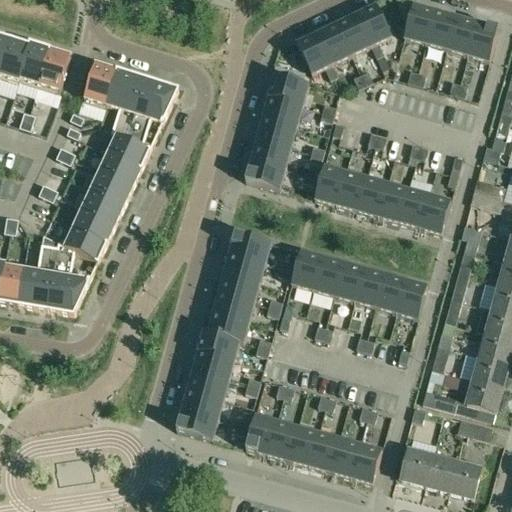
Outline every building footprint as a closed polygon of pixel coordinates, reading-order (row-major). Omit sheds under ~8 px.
[(356,20),(372,52),(377,63),(384,60),(379,49),(392,42),(377,10),(356,20)] [(404,44),(426,50),(436,16),(414,10),(404,44)] [(426,50),(447,56),(457,22),(436,16),(426,50)] [(337,30),(352,62),(372,52),(356,20),(337,30)] [(447,56),(468,62),(477,28),(457,22),(447,56)] [(468,62),(490,68),(499,34),(477,28),(468,62)] [(317,39),(333,71),(352,62),(337,30),(317,39)] [(333,71),(317,39),(297,49),(312,81),(326,74),(331,85),(338,82),(333,71)] [(0,79),(11,44),(0,40),(0,79)] [(31,50),(11,44),(0,79),(19,85),(31,50)] [(31,48),(31,50),(20,83),(40,89),(51,54),(31,48)] [(71,60),(51,54),(40,89),(60,96),(71,60)] [(85,103),(106,110),(118,75),(96,68),(85,103)] [(117,140),(127,145),(146,84),(118,75),(106,110),(120,114),(112,139),(117,141),(117,140)] [(415,90),(419,78),(411,76),(408,87),(415,90)] [(373,87),(368,77),(361,80),(366,91),(373,87)] [(423,92),(426,80),(419,78),(415,90),(423,92)] [(269,102),(303,112),(309,90),(275,80),(269,102)] [(366,91),(361,80),(354,83),(359,94),(366,91)] [(146,84),(127,145),(144,153),(153,125),(164,128),(179,94),(146,84)] [(460,89),(453,87),(449,99),(457,101),(460,89)] [(465,103),(468,92),(460,89),(457,101),(465,103)] [(511,95),(508,94),(501,118),(511,120),(511,95)] [(263,123),(297,132),(303,112),(269,102),(263,123)] [(335,120),(337,113),(325,109),(323,117),(335,120)] [(332,128),(335,120),(323,117),(321,125),(332,128)] [(36,121),(25,118),(22,125),(34,129),(36,121)] [(84,123),(73,118),(70,125),(81,131),(84,123)] [(499,129),(495,141),(507,144),(510,131),(511,131),(511,120),(501,118),(499,129)] [(257,144),(292,153),(297,132),(263,123),(257,144)] [(34,129),(22,125),(20,133),(31,136),(34,129)] [(333,140),(341,143),(344,131),(336,129),(333,140)] [(82,137),(71,133),(67,140),(78,145),(82,137)] [(368,150),(376,152),(379,141),(371,139),(368,150)] [(117,141),(108,159),(142,174),(151,156),(144,153),(127,145),(117,140),(117,141)] [(383,154),(387,143),(379,141),(376,152),(383,154)] [(495,141),(492,154),(486,152),(483,165),(498,168),(501,156),(503,157),(507,144),(495,141)] [(252,165),(286,174),(292,153),(257,144),(252,165)] [(417,164),(421,152),(413,150),(410,162),(417,164)] [(323,162),(325,154),(314,151),(311,159),(323,162)] [(425,166),(428,154),(421,152),(417,164),(425,166)] [(69,156),(61,153),(56,164),(64,167),(69,156)] [(76,160),(69,156),(64,167),(71,171),(76,160)] [(108,159),(100,177),(133,193),(142,174),(108,159)] [(309,166),(321,170),(323,162),(311,159),(309,166)] [(460,176),(463,164),(456,162),(452,173),(460,176)] [(246,186),(280,196),(286,174),(252,165),(246,186)] [(315,206),(337,212),(346,177),(325,171),(315,206)] [(100,177),(91,196),(125,211),(133,193),(100,177)] [(337,212),(358,217),(367,183),(346,177),(337,212)] [(304,187),(315,190),(317,183),(306,180),(304,187)] [(358,217),(379,223),(388,189),(367,183),(358,217)] [(509,193),(477,184),(473,198),(505,206),(509,193)] [(379,223),(399,229),(409,195),(388,189),(379,223)] [(51,193),(44,190),(39,201),(46,204),(51,193)] [(59,197),(51,193),(46,204),(54,207),(59,197)] [(399,229),(420,235),(430,200),(409,195),(399,229)] [(91,196),(83,214),(116,230),(125,211),(91,196)] [(470,210),(502,219),(505,206),(473,198),(470,210)] [(420,235),(442,241),(451,207),(430,200),(420,235)] [(83,214),(74,233),(108,248),(116,230),(83,214)] [(19,224),(7,222),(6,230),(18,232),(19,224)] [(18,232),(6,230),(5,238),(16,240),(18,232)] [(467,245),(463,258),(475,261),(483,235),(465,230),(462,244),(467,245)] [(108,248),(74,233),(65,251),(73,255),(99,267),(108,248)] [(230,259),(266,269),(272,248),(236,238),(230,259)] [(58,253),(59,247),(44,240),(42,250),(58,253)] [(506,267),(506,269),(511,270),(511,244),(504,242),(498,265),(506,267)] [(59,248),(58,253),(47,315),(74,320),(91,285),(69,281),(73,255),(65,251),(59,248)] [(38,276),(24,274),(18,310),(47,315),(58,253),(42,250),(38,276)] [(292,290),(314,297),(323,262),(301,256),(292,290)] [(460,269),(461,269),(458,282),(468,284),(472,272),(475,261),(463,258),(460,269)] [(224,279),(261,289),(266,269),(230,259),(224,279)] [(314,297),(334,302),(344,268),(323,262),(314,297)] [(280,273),(292,276),(294,268),(282,265),(280,273)] [(334,302),(355,308),(365,274),(344,268),(334,302)] [(511,270),(506,269),(499,293),(511,296),(511,270)] [(24,274),(5,270),(0,301),(0,306),(18,310),(24,274)] [(278,280),(289,284),(292,276),(280,273),(278,280)] [(355,308),(376,314),(385,280),(365,274),(355,308)] [(219,298),(255,308),(261,289),(224,279),(219,298)] [(376,314),(397,320),(406,285),(385,280),(376,314)] [(455,291),(451,305),(462,308),(468,284),(458,282),(455,291)] [(397,320),(419,326),(428,291),(406,285),(397,320)] [(511,296),(499,293),(493,316),(511,321),(511,296)] [(214,318),(250,328),(255,308),(219,298),(214,318)] [(269,312),(281,315),(283,308),(271,304),(269,312)] [(451,305),(448,316),(445,327),(456,330),(462,308),(451,305)] [(267,320),(279,323),(281,315),(269,312),(267,320)] [(511,321),(493,316),(486,340),(511,346),(511,321)] [(204,336),(244,348),(250,328),(214,318),(208,337),(205,335),(204,336)] [(280,333),(288,335),(291,324),(283,321),(280,333)] [(315,343),(323,345),(326,333),(318,331),(315,343)] [(323,345),(330,347),(333,335),(326,333),(323,345)] [(199,356),(235,366),(240,347),(244,349),(244,348),(204,336),(199,356)] [(441,338),(438,353),(449,356),(453,341),(441,338)] [(511,346),(486,340),(480,364),(508,372),(511,358),(511,346)] [(357,354),(364,356),(367,345),(360,343),(357,354)] [(258,351),(270,355),(272,347),(260,344),(258,351)] [(364,356),(372,358),(375,347),(367,345),(364,356)] [(256,359),(268,362),(270,355),(258,351),(256,359)] [(438,353),(435,363),(431,377),(444,380),(445,378),(443,378),(449,356),(438,353)] [(399,366),(407,368),(410,357),(402,354),(399,366)] [(193,376),(230,386),(235,366),(199,356),(193,376)] [(480,364),(473,388),(502,396),(508,372),(480,364)] [(188,395),(224,405),(230,386),(193,376),(188,395)] [(422,409),(454,418),(458,404),(439,399),(444,380),(431,377),(422,409)] [(247,391),(259,394),(261,386),(250,383),(247,391)] [(496,418),(502,396),(473,388),(467,410),(496,418)] [(276,401),(284,403),(287,392),(280,389),(276,401)] [(245,398),(257,402),(259,394),(247,391),(245,398)] [(284,403),(292,405),(295,394),(287,392),(284,403)] [(183,415),(219,425),(224,405),(188,395),(183,415)] [(318,413),(326,415),(329,403),(321,401),(318,413)] [(326,415),(333,417),(337,405),(329,403),(326,415)] [(360,424),(367,426),(371,415),(363,412),(360,424)] [(422,428),(425,415),(421,414),(415,413),(412,425),(422,428)] [(177,436),(213,446),(219,425),(183,415),(177,436)] [(367,426),(375,428),(378,417),(371,415),(367,426)] [(246,455),(268,461),(278,427),(256,421),(246,455)] [(237,430),(248,433),(250,426),(239,422),(237,430)] [(471,427),(461,424),(457,438),(468,441),(471,427)] [(268,461),(289,467),(298,433),(278,427),(268,461)] [(493,433),(471,427),(468,441),(490,447),(493,433)] [(234,438),(246,441),(248,433),(237,430),(234,438)] [(289,467),(310,473),(319,438),(298,433),(289,467)] [(310,473),(331,478),(340,444),(319,438),(310,473)] [(331,478),(351,484),(361,450),(340,444),(331,478)] [(401,484),(425,490),(433,462),(435,452),(415,447),(415,449),(414,450),(413,452),(412,453),(411,456),(409,455),(401,484)] [(351,484),(373,490),(383,456),(361,450),(351,484)] [(425,490),(449,496),(457,468),(433,462),(425,490)] [(449,496),(474,503),(481,475),(457,468),(449,496)]
